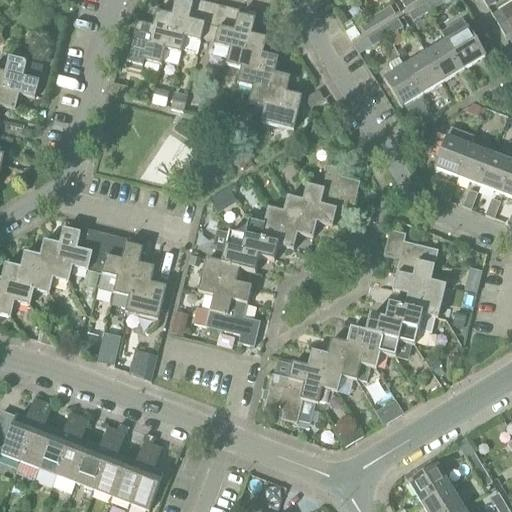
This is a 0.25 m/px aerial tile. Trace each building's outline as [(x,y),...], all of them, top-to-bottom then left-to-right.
[(176,1),(172,18),(174,18),(170,35),(184,40),(178,67),(182,53),(197,56),(205,27),(200,26),(206,3),(194,0),(193,5),(176,1)] [(421,0),(420,0),(404,0),(401,2),(406,10),(421,0)] [(433,0),(424,6),(429,14),(444,5),(441,0),(433,0)] [(495,0),(483,0),(489,9),(498,3),(495,0)] [(218,6),(206,3),(200,26),(205,27),(197,56),(198,56),(202,40),(215,43),(214,47),(229,51),(230,50),(246,54),(250,37),(251,38),(256,20),(239,16),(240,11),(229,9),(224,31),(212,28),(218,6)] [(229,9),(218,6),(212,28),(224,31),(229,9)] [(429,14),(424,6),(409,15),(414,23),(429,14)] [(508,22),(511,19),(511,11),(509,6),(501,11),(494,16),(501,27),(508,22)] [(375,18),(380,26),(395,16),(391,9),(390,8),(375,18)] [(156,14),(152,29),(154,30),(149,47),(166,50),(165,51),(162,64),(178,67),(184,40),(170,35),(174,18),(172,18),(156,14)] [(365,35),(380,26),(375,18),(360,27),(365,35)] [(354,28),(351,22),(344,26),(347,32),(354,28)] [(384,31),(389,39),(398,33),(404,29),(399,22),(384,31)] [(485,59),(467,29),(463,22),(441,35),(446,42),(464,71),(485,59)] [(511,27),(508,22),(501,27),(508,39),(511,35),(511,27)] [(145,63),(161,67),(162,64),(165,51),(166,50),(149,47),(154,30),(152,29),(142,27),(136,26),(128,59),(125,70),(142,74),(145,63)] [(347,32),(346,32),(351,41),(359,36),(354,28),(347,32)] [(373,48),(389,39),(384,31),(368,40),(373,48)] [(393,45),(402,40),(398,33),(389,39),(393,45)] [(230,50),(229,51),(225,66),(241,70),(242,69),(258,73),(262,56),(263,56),(267,41),(251,38),(250,37),(246,54),(230,50)] [(446,42),(426,54),(444,84),(464,71),(446,42)] [(444,84),(426,54),(405,66),(423,96),(444,84)] [(242,69),(241,70),(237,86),(252,90),(253,88),(270,92),(274,77),(274,76),(279,60),(263,56),(262,56),(258,73),(242,69)] [(9,59),(5,75),(6,75),(2,91),(18,96),(33,100),(42,68),(9,59)] [(390,65),(395,73),(384,79),(402,109),(423,96),(405,66),(404,67),(400,60),(390,65)] [(0,73),(0,107),(14,112),(18,96),(2,91),(6,75),(5,75),(0,73)] [(253,88),(252,90),(248,105),(265,109),(265,108),(281,113),(285,95),(286,95),(290,80),(274,76),(274,77),(270,92),(253,88)] [(115,88),(113,97),(124,100),(126,91),(115,88)] [(167,109),(170,93),(155,90),(152,106),(167,109)] [(175,95),(171,111),(185,113),(188,97),(175,95)] [(265,108),(265,109),(261,125),(294,133),(302,99),(286,95),(285,95),(281,113),(265,108)] [(224,99),(215,104),(220,113),(229,108),(224,99)] [(206,119),(209,105),(200,103),(197,118),(206,119)] [(464,113),(482,120),(486,111),(473,107),(464,113)] [(237,138),(227,120),(217,126),(227,144),(237,138)] [(435,169),(459,179),(471,146),(474,139),(450,129),(448,137),(447,139),(438,136),(430,155),(439,159),(435,169)] [(471,146),(459,179),(480,187),(493,155),(488,153),(471,146)] [(511,162),(493,155),(480,187),(504,196),(511,175),(511,162)] [(239,165),(239,166),(244,174),(260,164),(255,156),(239,165)] [(329,167),(323,191),(324,191),(321,208),(336,212),(353,216),(361,183),(343,179),(344,171),(329,167)] [(447,182),(440,199),(450,203),(456,185),(447,182)] [(307,187),(303,202),(304,203),(300,220),(317,224),(317,225),(332,228),(336,212),(321,208),(324,191),(323,191),(307,187)] [(469,190),(463,207),(471,210),(478,193),(469,190)] [(288,199),(284,215),(285,216),(281,232),(298,236),(313,239),(317,225),(317,224),(300,220),(304,203),(303,202),(288,199)] [(492,199),(485,216),(494,220),(501,203),(492,199)] [(268,211),(264,226),(266,227),(261,243),(278,247),(277,248),(294,251),(298,236),(281,232),(285,216),(284,215),(268,211)] [(249,222),(245,238),(246,238),(242,254),(259,258),(259,259),(275,263),(277,248),(278,247),(261,243),(266,227),(264,226),(249,222)] [(81,229),(80,235),(76,252),(87,255),(92,232),(81,229)] [(63,231),(59,246),(60,246),(56,264),(72,268),(72,269),(87,273),(101,276),(106,259),(98,258),(104,235),(92,232),(87,255),(76,252),(80,235),(63,231)] [(418,265),(434,269),(439,251),(405,243),(407,235),(391,231),(385,256),(402,260),(398,276),(415,279),(418,265)] [(246,238),(245,238),(230,234),(229,235),(217,233),(213,252),(225,254),(222,265),(222,266),(239,270),(239,271),(255,275),(259,259),(259,258),(242,254),(246,238)] [(106,259),(101,276),(98,292),(114,296),(118,280),(118,279),(133,283),(137,266),(138,267),(138,265),(142,250),(125,246),(122,263),(110,260),(116,238),(104,235),(98,258),(106,259)] [(127,240),(116,238),(110,260),(122,263),(125,246),(127,240)] [(43,242),(39,258),(41,259),(36,276),(52,280),(68,284),(72,269),(72,268),(56,264),(60,246),(59,246),(43,242)] [(24,254),(20,269),(21,270),(17,287),(33,291),(33,292),(49,296),(52,280),(36,276),(41,259),(39,258),(24,254)] [(192,258),(190,267),(199,270),(202,261),(192,258)] [(222,266),(222,265),(207,261),(199,294),(214,298),(216,299),(219,282),(236,286),(236,284),(239,271),(239,270),(222,266)] [(118,279),(118,280),(114,296),(128,299),(129,298),(145,302),(149,285),(150,286),(151,285),(155,270),(138,265),(138,267),(137,266),(133,283),(118,279)] [(415,279),(398,276),(394,291),(410,295),(426,299),(430,283),(431,283),(434,269),(418,265),(415,279)] [(4,266),(0,281),(2,281),(0,289),(0,299),(15,303),(14,305),(29,308),(33,292),(33,291),(17,287),(21,270),(20,269),(4,266)] [(482,274),(470,271),(468,281),(468,282),(480,285),(482,274)] [(0,289),(2,281),(0,281),(0,280),(0,317),(10,320),(14,305),(15,303),(0,299),(0,289)] [(197,310),(227,317),(231,301),(248,305),(252,287),(236,284),(236,286),(219,282),(216,299),(214,298),(211,313),(197,310)] [(410,295),(407,309),(406,311),(435,318),(440,319),(447,287),(431,283),(430,283),(426,299),(410,295)] [(129,298),(128,299),(124,315),(157,324),(166,289),(151,285),(150,286),(149,285),(145,302),(129,298)] [(227,317),(197,310),(193,327),(207,329),(239,337),(237,346),(254,350),(260,324),(244,320),(248,305),(231,301),(227,317)] [(400,343),(412,346),(416,347),(420,331),(431,334),(435,318),(406,311),(407,309),(390,305),(386,321),(386,323),(403,327),(400,343)] [(456,314),(452,329),(464,331),(467,317),(456,314)] [(371,317),(368,333),(367,334),(383,338),(379,355),(380,355),(396,359),(408,362),(412,346),(400,343),(403,327),(386,323),(386,321),(371,317)] [(352,329),(348,345),(347,346),(364,350),(361,366),(370,368),(377,370),(380,355),(379,355),(383,338),(367,334),(368,333),(352,329)] [(41,344),(53,348),(53,347),(44,332),(41,343),(41,344)] [(83,333),(73,334),(80,346),(83,333)] [(99,338),(88,336),(85,350),(95,352),(99,338)] [(329,355),(328,358),(344,362),(340,378),(341,378),(357,382),(367,384),(370,368),(361,366),(364,350),(347,346),(348,345),(332,341),(329,355)] [(313,352),(310,367),(309,370),(326,374),(321,390),(323,391),(334,393),(338,394),(341,378),(340,378),(344,362),(328,358),(329,355),(313,352)] [(435,355),(425,361),(432,374),(442,367),(435,355)] [(316,405),(318,405),(327,413),(330,409),(332,402),(334,393),(323,391),(321,390),(326,374),(309,370),(310,367),(293,363),(290,379),(289,381),(306,385),(302,402),(303,402),(316,405)] [(298,425),(298,423),(310,426),(311,424),(316,405),(303,402),(302,402),(306,385),(289,381),(290,379),(274,375),(266,409),(283,413),(281,421),(298,425)] [(0,458),(20,466),(42,407),(32,403),(24,424),(0,415),(0,458)] [(404,417),(396,404),(394,405),(381,413),(376,416),(384,429),(404,417)] [(42,407),(20,466),(38,473),(52,435),(43,432),(51,410),(42,407)] [(52,435),(38,473),(56,480),(78,421),(68,417),(60,438),(52,435)] [(87,424),(78,421),(56,480),(74,487),(88,449),(78,445),(87,424)] [(129,429),(121,426),(120,426),(118,434),(126,437),(129,430),(129,429)] [(347,450),(348,449),(363,440),(355,427),(345,434),(340,437),(347,450)] [(98,453),(88,449),(74,487),(93,494),(116,435),(106,432),(98,453)] [(124,438),(116,435),(93,494),(111,501),(126,463),(116,460),(124,438)] [(156,440),(146,437),(144,444),(153,447),(156,440)] [(134,466),(126,463),(111,501),(129,508),(151,449),(142,445),(134,466)] [(151,449),(129,508),(140,511),(148,511),(161,477),(153,474),(161,453),(151,449)] [(475,474),(476,473),(483,469),(474,454),(467,459),(466,459),(475,474)] [(421,507),(451,489),(438,468),(408,486),(421,507)] [(476,473),(475,474),(484,490),(492,485),(492,484),(483,469),(476,473)] [(451,489),(421,507),(424,511),(459,511),(464,509),(451,489)] [(491,501),(497,511),(506,511),(509,511),(499,496),(492,500),(491,501)]
